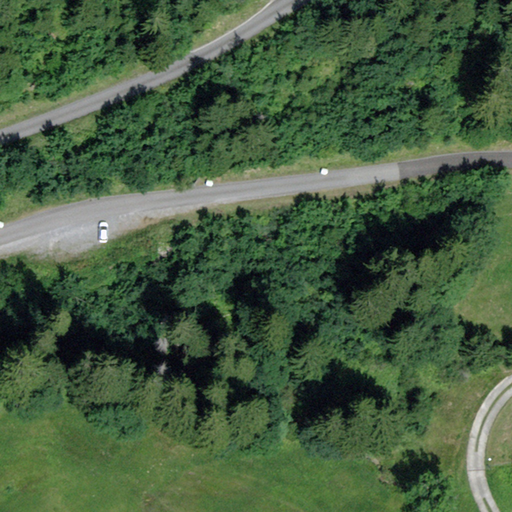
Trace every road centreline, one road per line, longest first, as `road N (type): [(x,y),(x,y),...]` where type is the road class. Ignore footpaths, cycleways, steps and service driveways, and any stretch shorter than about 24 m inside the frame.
road 1 (track): [(0,236),(144,203),(511,162)]
road 2 (track): [(298,0),(156,79),(0,136)]
road 3 (track): [(489,511),(476,468),(480,428),(511,384)]
